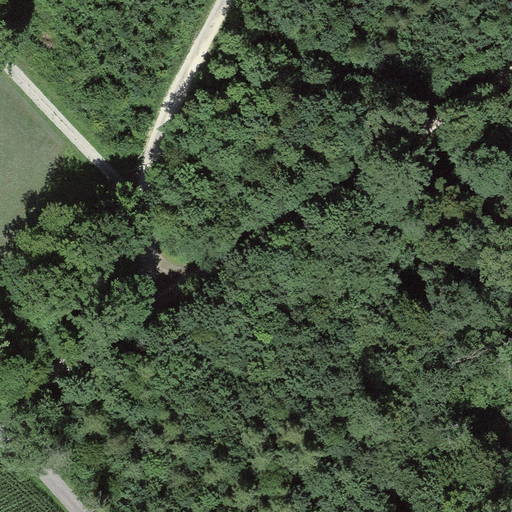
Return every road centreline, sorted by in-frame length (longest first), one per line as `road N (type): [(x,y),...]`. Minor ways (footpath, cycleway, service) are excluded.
road 1 (track): [(511,75),(0,408)]
road 2 (track): [(225,0),(159,130),(134,200)]
road 3 (track): [(134,200),(0,46)]
road 4 (track): [(0,414),(80,511)]
road 5 (track): [(134,200),(148,233),(135,319)]
